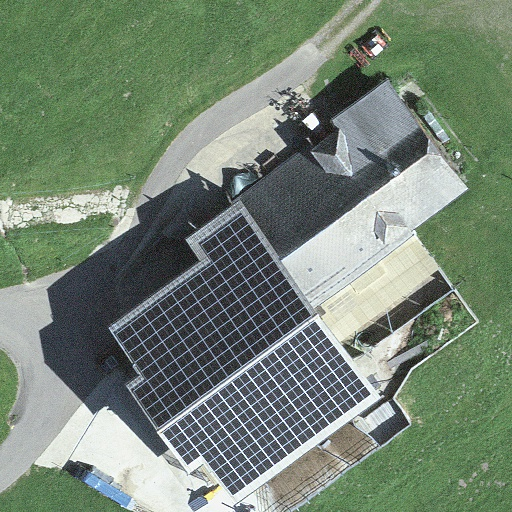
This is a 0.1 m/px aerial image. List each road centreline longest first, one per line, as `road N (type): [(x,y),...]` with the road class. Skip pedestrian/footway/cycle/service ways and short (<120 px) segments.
road 1 (track): [(34,345),(193,148),(299,69),(366,0)]
road 2 (track): [(0,470),(40,411),(44,381),(34,345)]
